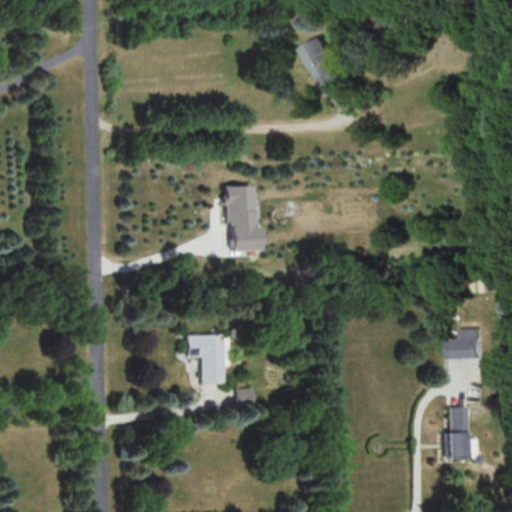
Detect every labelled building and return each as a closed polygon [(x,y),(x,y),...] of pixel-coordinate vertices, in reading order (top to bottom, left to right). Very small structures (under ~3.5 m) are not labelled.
[(302,47),(325,94),(343,86),(331,60),(335,59),(324,36),(302,47)] [(252,184),(220,185),(220,221),(226,221),(226,249),(253,249),(252,184)] [(445,358),(477,357),(476,327),(458,327),(458,337),(444,337),(445,358)] [(186,356),(200,355),(201,383),(224,382),(222,333),(185,334),(186,356)] [(254,402),(253,387),(236,387),(237,403),(254,402)] [(446,405),(447,430),(444,430),(444,457),(474,456),(473,438),(465,438),(464,405),(446,405)]
